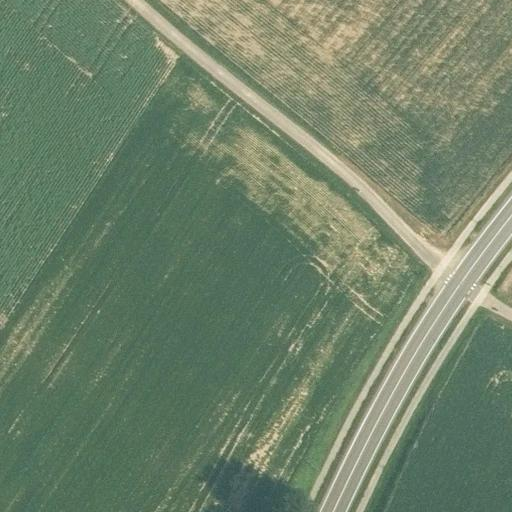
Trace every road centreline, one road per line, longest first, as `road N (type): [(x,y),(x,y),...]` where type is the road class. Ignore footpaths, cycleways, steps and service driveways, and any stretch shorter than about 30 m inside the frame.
road 1 (unclassified): [(457,283),(133,0)]
road 2 (secondary): [(333,511),(457,283)]
